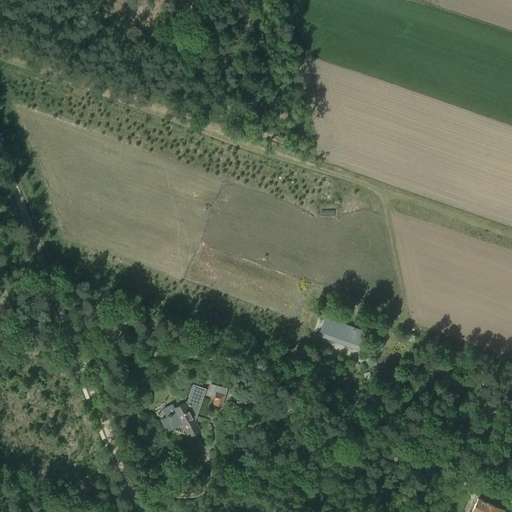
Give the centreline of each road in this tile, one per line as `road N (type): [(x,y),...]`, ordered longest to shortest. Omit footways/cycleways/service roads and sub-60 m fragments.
road 1 (track): [(0,56),(511,236)]
road 2 (track): [(0,153),(138,511)]
road 3 (track): [(317,151),(247,127),(190,57),(72,0)]
road 4 (track): [(383,192),(401,316)]
